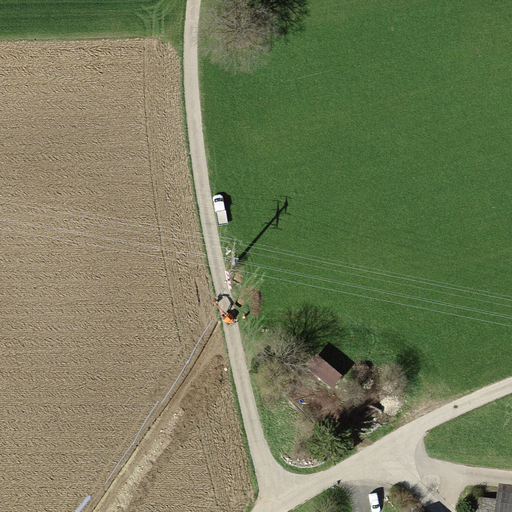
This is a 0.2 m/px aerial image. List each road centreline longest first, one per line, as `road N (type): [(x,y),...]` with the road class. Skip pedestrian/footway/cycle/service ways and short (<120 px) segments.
road 1 (unclassified): [(283,503),(241,392),(191,124),(191,0)]
road 2 (unclassified): [(283,503),(511,384)]
